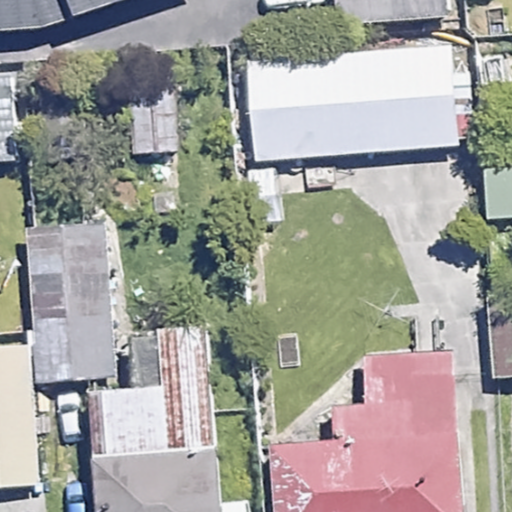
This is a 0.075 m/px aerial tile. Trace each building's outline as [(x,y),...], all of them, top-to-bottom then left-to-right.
[(0,0),(0,30),(49,27),(79,17),(122,0),(0,0)] [(328,15),(325,0),(233,0),(236,27),(328,15)] [(446,16),(445,0),(337,0),(339,22),(446,16)] [(462,144),(455,46),(248,60),(254,158),(462,144)] [(14,76),(0,76),(0,159),(18,159),(14,76)] [(181,151),(177,80),(132,83),(137,153),(181,151)] [(511,217),(511,164),(487,166),(489,218),(511,217)] [(109,226),(32,230),(41,379),(118,374),(109,226)] [(511,298),(491,299),(494,377),(511,376),(511,298)] [(221,511),(206,323),(160,327),(164,384),(96,389),(105,511),(221,511)] [(478,332),(455,334),(456,353),(366,359),(371,435),(274,442),(278,511),(463,511),(455,384),(481,382),(478,332)] [(0,484),(39,483),(33,347),(0,348),(0,484)]
